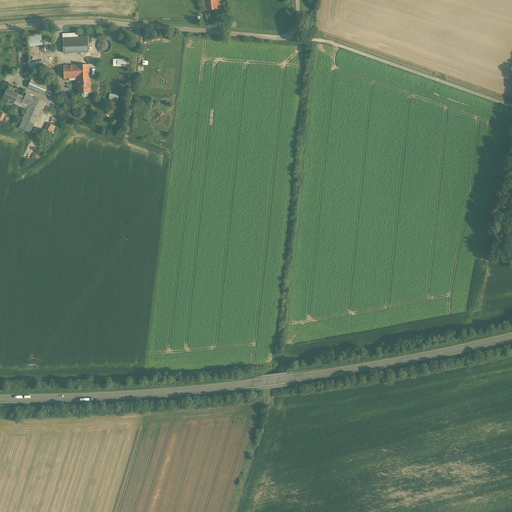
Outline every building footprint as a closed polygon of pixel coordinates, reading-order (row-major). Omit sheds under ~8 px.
[(216,0),(206,0),(207,3),(203,3),(204,11),(221,8),(219,0),(218,0),(217,0),(216,0)] [(29,35),(29,46),(43,45),(42,34),(29,35)] [(77,37),(63,38),(63,53),(88,52),(88,37),(77,37)] [(102,39),(101,40),(100,40),(100,41),(99,42),(98,42),(98,43),(97,44),(97,45),(97,46),(97,47),(98,48),(98,49),(98,50),(99,50),(99,51),(100,52),(101,52),(102,53),(104,53),(105,53),(106,53),(107,52),(108,52),(109,51),(109,50),(110,50),(110,48),(111,48),(111,47),(111,46),(111,45),(111,44),(110,43),(110,42),(109,41),(108,40),(107,40),(106,39),(105,39),(104,39),(103,39),(102,39)] [(31,69),(48,67),(46,60),(30,62),(31,69)] [(89,65),(63,66),(64,78),(77,78),(89,77),(89,65)] [(89,77),(77,78),(77,93),(90,93),(89,77)] [(48,86),(32,78),(28,87),(43,94),(45,91),(47,86),(48,86)] [(55,92),(47,86),(45,91),(53,95),(55,92)] [(17,94),(7,89),(2,99),(13,104),(15,100),(18,94),(17,94)] [(24,97),(17,94),(18,94),(15,100),(22,103),(24,97)] [(33,97),(26,94),(24,97),(22,103),(27,105),(28,106),(33,97)] [(45,102),(33,96),(28,106),(22,119),(22,120),(33,125),(45,102)] [(27,105),(22,103),(15,100),(13,104),(25,109),(27,105)] [(53,114),(49,123),(47,122),(44,129),(45,130),(51,133),(59,117),(53,114)] [(33,125),(22,120),(22,119),(18,127),(30,133),(33,125)]
